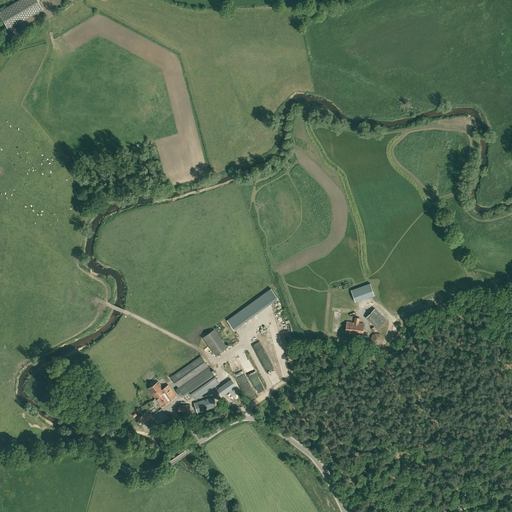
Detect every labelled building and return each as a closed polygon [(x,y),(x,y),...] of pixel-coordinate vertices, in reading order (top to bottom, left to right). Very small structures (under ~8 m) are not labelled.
[(42,9),(37,0),(18,0),(0,10),(0,16),(8,29),(42,9)] [(370,283),(350,290),(355,302),(374,295),(370,283)] [(366,317),(378,329),(386,320),(374,309),(366,317)] [(354,322),(347,321),(345,333),(362,335),(364,324),(358,323),(359,318),(354,317),(354,322)] [(216,356),(227,347),(214,329),(203,338),(216,356)] [(378,345),(382,341),(381,334),(375,333),(371,337),(372,343),(378,345)] [(362,352),(369,348),(365,341),(358,345),(362,352)] [(239,362),(248,356),(245,353),(237,359),(239,362)] [(201,356),(171,377),(179,388),(187,400),(193,396),(195,399),(220,382),(209,367),(201,356)] [(228,376),(219,388),(225,393),(235,381),(228,376)] [(148,389),(161,407),(176,396),(168,385),(163,388),(158,381),(148,389)] [(198,413),(199,412),(217,407),(214,397),(194,403),(198,413)] [(179,404),(179,414),(190,415),(190,405),(179,404)]
